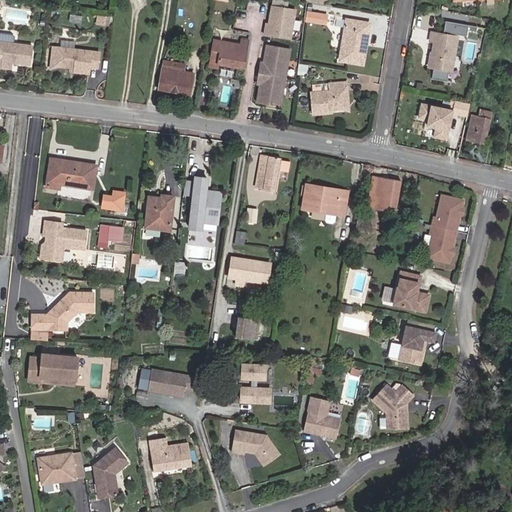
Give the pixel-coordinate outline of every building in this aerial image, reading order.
[(280,6),(281,0),(273,0),(269,27),(266,26),(264,34),(291,39),(296,9),(288,8),(280,6)] [(308,11),(306,23),(316,24),(318,13),(308,11)] [(316,24),(326,26),(328,14),(318,13),(316,24)] [(364,64),(371,24),(348,20),(341,60),(364,64)] [(477,26),(446,21),(444,34),(432,32),(431,40),(435,41),(433,50),(433,52),(431,66),(431,67),(434,67),(452,70),(454,59),(458,35),(467,36),(468,29),(476,31),(477,26)] [(242,39),(241,45),(215,40),(211,61),(243,66),(248,40),(242,39)] [(15,62),(16,62),(15,64),(27,66),(30,46),(0,42),(0,67),(8,69),(9,63),(9,61),(12,61),(15,62)] [(280,106),(290,49),(267,45),(263,66),(260,65),(257,81),(260,81),(256,102),(280,106)] [(55,51),(55,48),(56,46),(51,46),(49,68),(60,65),(59,63),(57,62),(56,61),(54,59),(54,57),(55,54),(55,51)] [(98,68),(100,52),(56,46),(55,48),(55,51),(55,54),(54,57),(54,59),(56,61),(57,62),(59,63),(60,65),(74,67),(74,71),(89,73),(90,67),(98,68)] [(165,61),(164,63),(160,89),(190,93),(193,73),(184,72),(185,64),(165,61)] [(345,88),(349,88),(348,80),(330,81),(330,83),(331,89),(312,90),(313,113),(314,113),(317,112),(320,112),(322,112),(325,112),(328,112),(328,108),(329,108),(332,108),(340,107),(346,100),(345,88)] [(340,107),(350,109),(349,88),(345,88),(346,100),(340,107)] [(424,99),(415,97),(413,105),(423,107),(424,99)] [(425,129),(429,108),(423,107),(413,105),(412,105),(410,116),(403,114),(400,128),(406,129),(407,125),(425,129)] [(479,109),(478,116),(472,115),(467,139),(485,142),(491,112),(479,109)] [(261,156),(260,162),(255,186),(263,188),(263,190),(276,192),(281,159),(261,156)] [(92,189),(96,166),(51,159),(47,187),(58,188),(59,184),(92,189)] [(395,213),(400,181),(373,176),(368,208),(395,213)] [(202,223),(217,224),(220,193),(212,192),(209,194),(205,194),(207,179),(195,178),(194,182),(193,197),(189,229),(201,230),(202,223)] [(183,196),(193,197),(194,182),(184,181),(183,196)] [(347,199),(324,195),(325,188),(306,185),(302,209),(328,213),(338,215),(345,216),(347,199)] [(347,199),(348,191),(325,188),(324,195),(347,199)] [(113,189),(112,194),(102,194),(101,209),(125,211),(126,190),(113,189)] [(455,237),(459,221),(457,220),(459,211),(461,205),(462,197),(441,192),(435,215),(433,214),(429,231),(431,232),(426,254),(448,259),(450,251),(451,245),(454,236),(455,237)] [(145,227),(170,230),(173,197),(162,196),(161,199),(149,197),(145,227)] [(334,223),(337,221),(338,215),(328,213),(327,220),(329,222),(334,223)] [(370,230),(372,215),(359,213),(356,231),(363,232),(363,229),(370,230)] [(50,242),(48,256),(67,259),(69,244),(89,247),(92,228),(63,224),(63,222),(46,220),(44,235),(50,236),(50,242)] [(107,248),(108,240),(114,240),(115,227),(109,226),(109,232),(100,231),(98,247),(107,248)] [(122,241),(124,228),(115,227),(114,240),(122,241)] [(229,276),(268,282),(271,263),(233,256),(229,276)] [(173,278),(184,279),(185,264),(175,263),(173,278)] [(415,292),(419,274),(400,269),(392,304),(424,311),(427,295),(415,292)] [(388,295),(390,288),(379,287),(378,293),(388,295)] [(80,313),(96,314),(98,295),(74,293),(50,313),(50,314),(35,313),(34,327),(69,330),(69,322),(80,313)] [(259,318),(238,315),(235,336),(256,339),(259,318)] [(397,358),(419,363),(423,348),(425,338),(432,340),(434,331),(431,331),(433,324),(420,320),(418,328),(405,325),(397,358)] [(33,338),(47,339),(48,331),(33,330),(33,338)] [(374,348),(362,348),(348,351),(349,364),(375,362),(374,348)] [(32,353),(29,377),(41,378),(42,373),(55,374),(55,372),(61,373),(61,375),(76,376),(78,354),(43,351),(43,354),(32,353)] [(269,379),(270,365),(247,364),(246,378),(256,378),(261,379),(269,379)] [(201,388),(203,376),(152,368),(142,367),(139,387),(149,388),(149,389),(185,394),(186,386),(201,388)] [(55,372),(55,374),(42,373),(41,378),(76,381),(76,376),(61,375),(61,373),(55,372)] [(405,412),(402,409),(402,402),(405,402),(412,394),(401,383),(394,391),(385,383),(371,398),(385,411),(386,427),(406,426),(405,412)] [(260,389),(255,388),(245,387),(244,401),(267,403),(268,389),(260,389)] [(325,414),(328,399),(310,395),(302,429),(314,431),(314,429),(318,430),(319,432),(320,433),(334,436),(338,417),(325,414)] [(280,453),(267,434),(236,429),(233,450),(244,452),(245,450),(256,452),(264,463),(280,453)] [(190,444),(169,447),(168,438),(150,440),(156,472),(174,469),(174,466),(179,465),(179,468),(193,466),(190,444)] [(112,472),(114,471),(127,461),(115,445),(93,463),(98,495),(117,492),(115,479),(113,477),(112,472)] [(84,475),(81,449),(71,451),(75,476),(84,475)] [(75,476),(71,451),(38,456),(42,481),(75,476)] [(451,511),(455,503),(443,498),(436,511),(451,511)]
